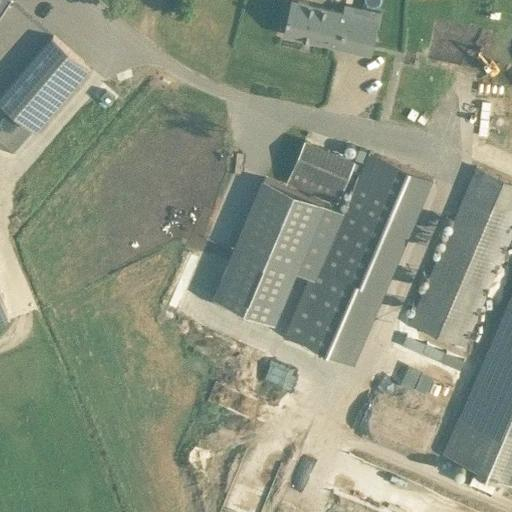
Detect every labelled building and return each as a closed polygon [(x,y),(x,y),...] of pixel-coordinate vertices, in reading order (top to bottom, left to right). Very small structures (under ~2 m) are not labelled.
[(0,0),(0,12),(10,0),(0,0)] [(291,0),(284,32),(372,52),(382,12),(355,6),(353,12),(300,0),(291,0)] [(416,44),(412,62),(465,75),(475,37),(431,29),(429,47),(416,44)] [(13,129),(25,138),(33,128),(35,130),(91,65),(55,34),(0,97),(0,99),(22,119),(13,129)] [(287,183),(338,204),(357,158),(306,137),(287,183)] [(432,177),(370,151),(323,264),(315,260),(285,331),(355,360),(432,177)] [(468,461),(462,476),(487,487),(492,472),(511,480),(511,182),(477,167),(411,321),(465,344),(511,234),(511,290),(443,451),(468,461)] [(214,296),(276,322),(325,202),(263,177),(214,296)] [(0,321),(9,319),(0,291),(0,321)] [(439,391),(443,371),(418,366),(414,385),(439,391)]
